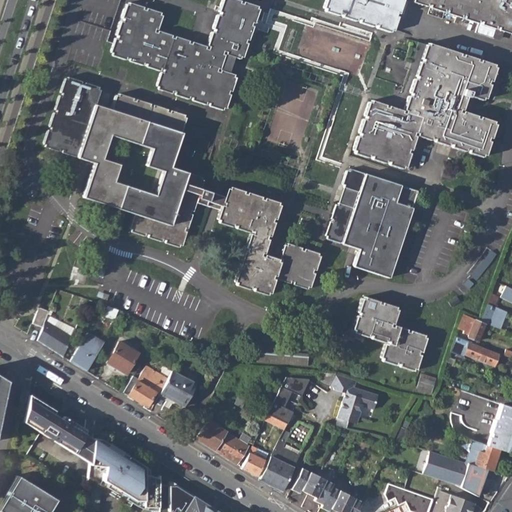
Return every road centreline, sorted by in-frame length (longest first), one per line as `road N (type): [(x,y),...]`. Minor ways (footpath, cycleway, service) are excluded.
road 1 (residential): [(175,447),(25,358)]
road 2 (residential): [(175,447),(248,312)]
road 3 (secondary): [(0,119),(38,0)]
road 4 (residential): [(276,511),(175,447)]
